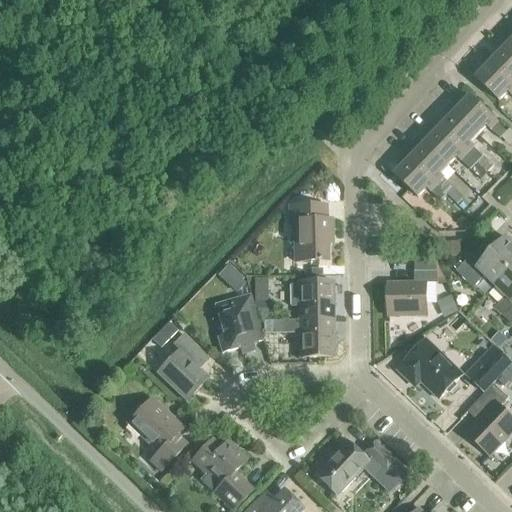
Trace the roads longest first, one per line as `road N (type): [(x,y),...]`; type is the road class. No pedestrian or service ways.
road 1 (track): [(313,129),(190,241),(177,284),(114,346),(50,353),(0,311)]
road 2 (residential): [(497,0),(354,163),(358,369)]
road 3 (residential): [(366,385),(301,453),(271,446),(246,419),(249,395),(277,375),(358,369)]
road 4 (track): [(175,0),(354,163)]
road 5 (unclassified): [(149,511),(0,367)]
road 6 (residential): [(366,385),(500,511)]
